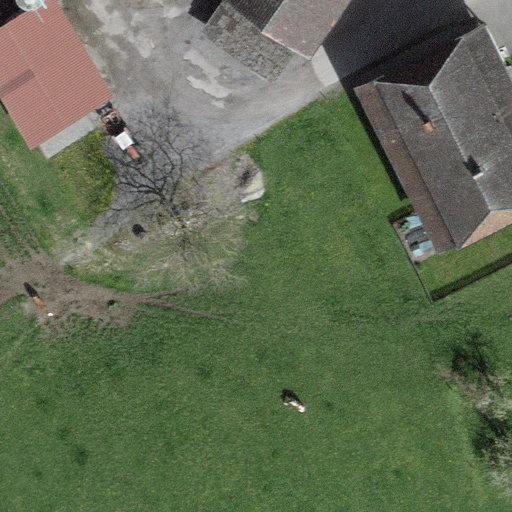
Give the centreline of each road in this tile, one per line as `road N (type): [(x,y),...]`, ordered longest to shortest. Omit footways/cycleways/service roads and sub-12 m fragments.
road 1 (track): [(464,0),(94,229)]
road 2 (track): [(119,0),(216,150)]
